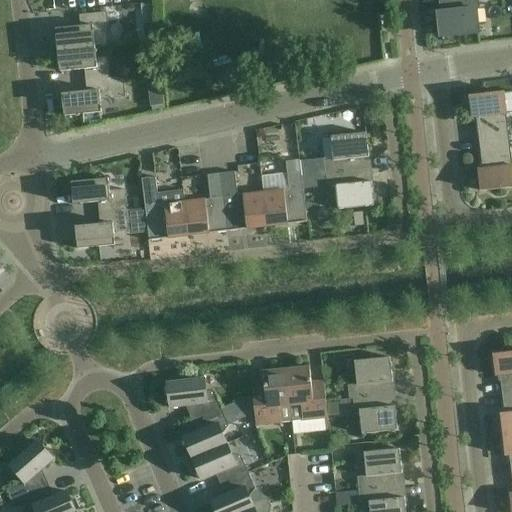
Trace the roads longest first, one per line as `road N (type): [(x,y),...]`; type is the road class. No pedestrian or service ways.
road 1 (residential): [(45,279),(402,235)]
road 2 (residential): [(385,79),(37,156)]
road 3 (residential): [(124,389),(155,367),(408,332)]
road 4 (residential): [(485,511),(463,326)]
road 5 (residential): [(427,511),(408,332)]
road 6 (residential): [(433,69),(454,230)]
road 7 (residential): [(385,79),(402,235)]
road 8 (residential): [(22,0),(37,156)]
road 9 (residential): [(177,511),(124,389)]
